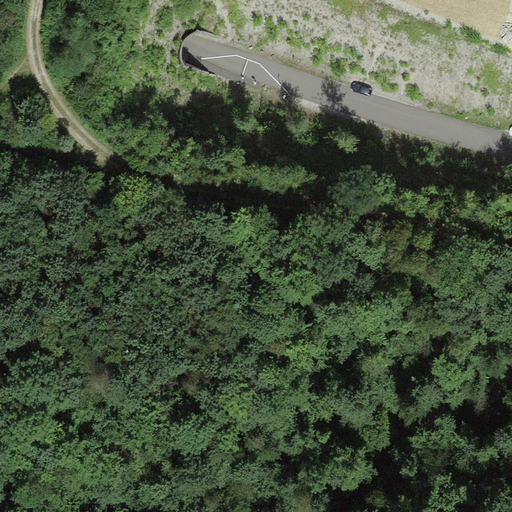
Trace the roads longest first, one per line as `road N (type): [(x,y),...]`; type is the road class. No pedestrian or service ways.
road 1 (track): [(511,243),(138,180),(86,145),(53,106),(33,52),(36,0)]
road 2 (track): [(138,180),(0,150)]
